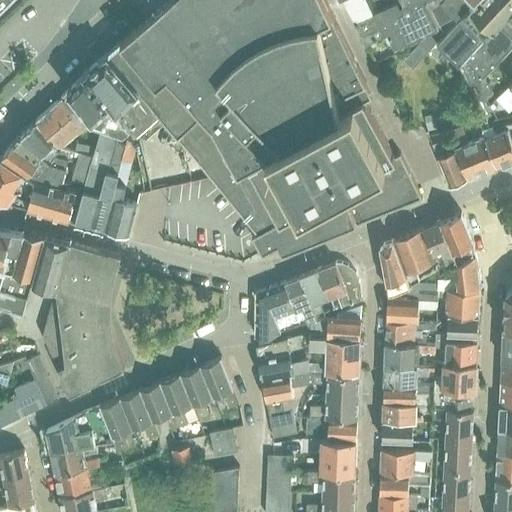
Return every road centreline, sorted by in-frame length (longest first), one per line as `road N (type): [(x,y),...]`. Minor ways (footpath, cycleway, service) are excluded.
road 1 (residential): [(476,190),(496,243),(481,511)]
road 2 (residential): [(355,237),(372,280),(367,511)]
road 3 (residential): [(439,205),(334,0)]
road 4 (residential): [(31,423),(236,331)]
road 5 (residential): [(0,137),(112,23),(84,0)]
road 6 (residential): [(252,507),(255,399),(236,331)]
road 7 (residential): [(0,215),(139,250)]
road 8 (residential): [(242,279),(355,237)]
